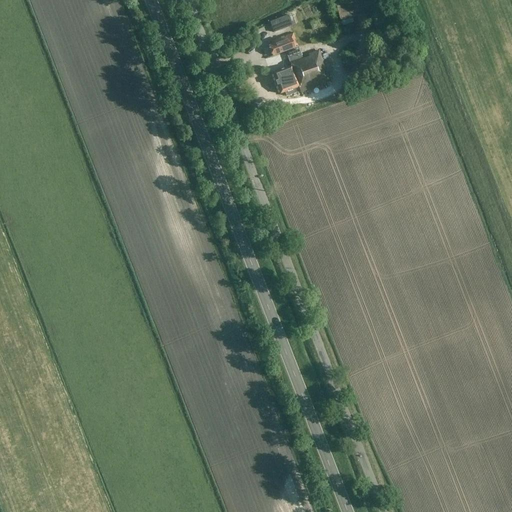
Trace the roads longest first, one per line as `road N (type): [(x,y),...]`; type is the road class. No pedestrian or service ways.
road 1 (unclassified): [(384,511),(186,0)]
road 2 (tertiary): [(347,511),(150,0)]
